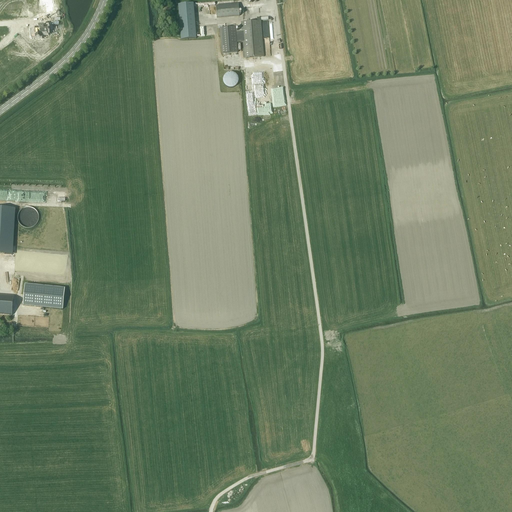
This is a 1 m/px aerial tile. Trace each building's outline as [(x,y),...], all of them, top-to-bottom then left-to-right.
[(45,8),(45,13),(49,13),(49,12),(52,12),(51,8),(52,8),(52,4),(51,4),(50,0),(44,0),(39,0),(40,6),(44,6),(44,8),(45,8)] [(194,4),(178,5),(181,40),(196,39),(194,4)] [(238,4),(216,6),(217,18),(240,16),(238,4)] [(220,28),(222,54),(238,52),(237,43),(242,42),(244,58),(264,57),(261,18),(257,18),(257,21),(241,22),(241,31),(236,32),(236,27),(220,28)] [(38,27),(34,27),(34,28),(30,28),(30,36),(35,36),(35,37),(40,37),(40,34),(48,33),(47,31),(48,30),(47,30),(47,26),(43,26),(38,26),(38,27)] [(227,73),(227,87),(240,87),(240,73),(227,73)] [(0,254),(13,255),(15,209),(0,207),(0,254)] [(19,222),(21,224),(24,227),(27,228),(31,228),(34,227),(37,224),(39,221),(40,218),(39,215),(38,212),(36,209),(33,207),(30,207),(27,207),(24,208),(21,210),(19,212),(18,215),(18,219),(19,222)] [(63,287),(23,284),(22,305),(62,308),(63,287)] [(0,314),(12,315),(13,296),(0,295),(0,314)]
